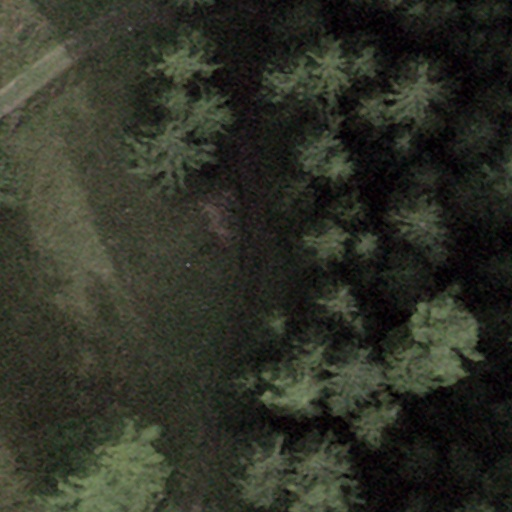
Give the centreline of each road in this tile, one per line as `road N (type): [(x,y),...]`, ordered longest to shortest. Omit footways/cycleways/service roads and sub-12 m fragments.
road 1 (track): [(277,0),(298,18),(248,116),(254,242),(193,511)]
road 2 (track): [(0,109),(123,17),(216,0)]
